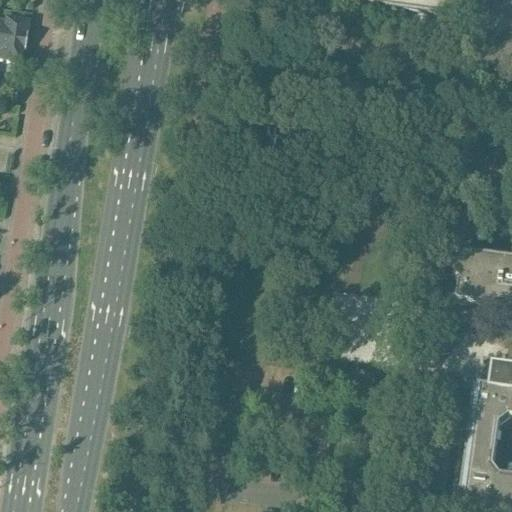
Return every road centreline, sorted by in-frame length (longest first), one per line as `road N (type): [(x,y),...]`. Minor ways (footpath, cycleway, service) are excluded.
road 1 (primary): [(73,511),(164,0)]
road 2 (primary): [(88,31),(14,511)]
road 3 (residential): [(88,31),(42,52),(0,354)]
